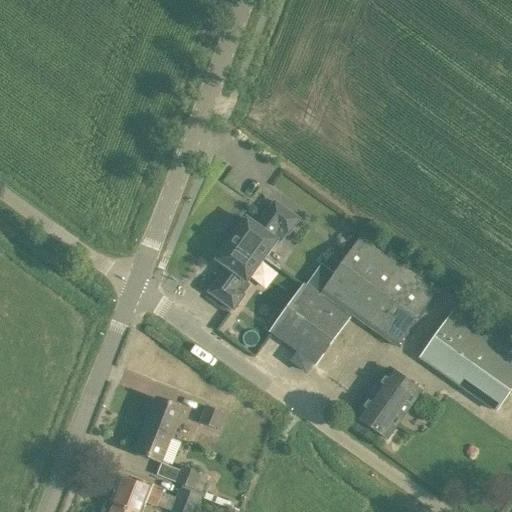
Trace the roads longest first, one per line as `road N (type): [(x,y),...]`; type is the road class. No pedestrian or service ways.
road 1 (unclassified): [(434,511),(135,285)]
road 2 (tertiary): [(135,285),(243,0)]
road 3 (tertiary): [(41,511),(135,285)]
road 4 (unclassified): [(135,285),(0,188)]
